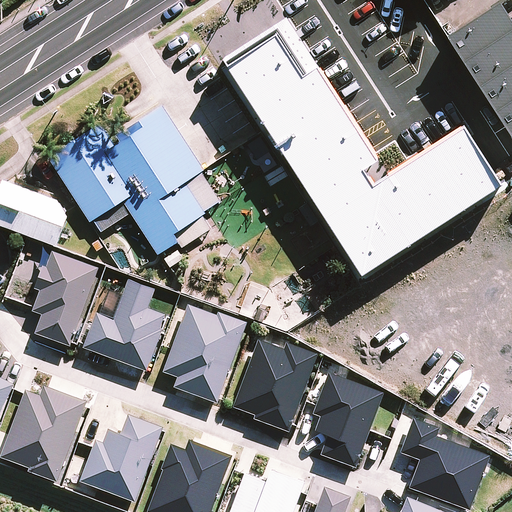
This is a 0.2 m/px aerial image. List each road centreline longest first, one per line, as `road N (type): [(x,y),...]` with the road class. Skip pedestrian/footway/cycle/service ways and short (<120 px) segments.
road 1 (residential): [(372,486),(23,349),(0,312)]
road 2 (secondary): [(128,0),(0,82)]
